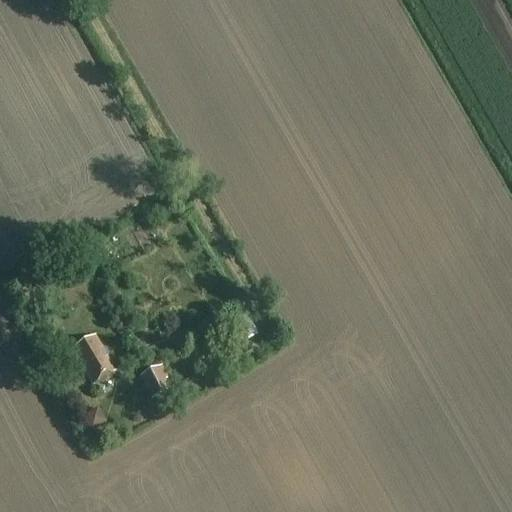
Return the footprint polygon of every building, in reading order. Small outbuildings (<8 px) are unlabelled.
[(257,338),(245,318),(219,332),(226,345),(231,342),(236,350),(257,338)] [(115,371),(94,336),(70,351),(81,368),(82,367),(93,384),(115,371)] [(128,336),(120,340),(123,346),(131,342),(128,336)] [(82,390),(65,350),(38,362),(46,381),(57,376),(67,397),(82,390)] [(139,377),(150,401),(171,391),(166,381),(168,380),(162,366),(139,377)] [(82,418),(91,432),(106,423),(97,409),(82,418)]
